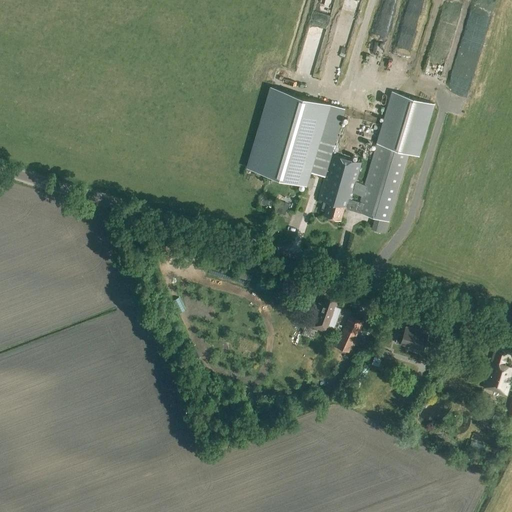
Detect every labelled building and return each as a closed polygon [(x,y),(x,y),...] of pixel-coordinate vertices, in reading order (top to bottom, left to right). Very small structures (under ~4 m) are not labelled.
[(446,34),(442,41),(451,46),(455,39),(446,34)] [(400,48),(397,59),(403,61),(406,50),(400,48)] [(331,103),(270,85),(246,167),(307,185),(331,103)] [(377,142),(409,152),(419,155),(434,103),(391,90),(376,142),(377,142)] [(351,115),(362,118),(365,109),(354,106),(351,115)] [(345,207),(388,221),(409,152),(377,142),(364,185),(356,181),(362,162),(332,153),(319,199),(327,201),(324,214),(341,220),(345,207)] [(289,203),(281,200),(277,212),(285,215),(289,203)] [(338,301),(324,297),(322,304),(318,302),(311,322),(313,323),(311,326),(317,328),(317,330),(319,331),(319,330),(328,333),(329,327),(335,328),(342,308),(336,306),(338,301)] [(363,320),(350,314),(335,345),(349,351),(363,320)] [(408,344),(423,349),(427,334),(414,330),(415,328),(406,326),(403,335),(398,333),(396,341),(408,345),(408,344)] [(391,351),(377,346),(375,353),(389,358),(391,351)] [(507,354),(495,350),(483,387),(506,395),(511,376),(511,367),(504,364),(507,354)] [(370,356),(367,363),(375,366),(377,358),(370,356)]
